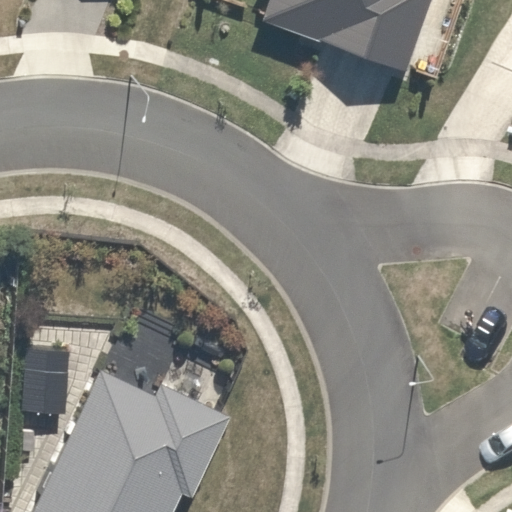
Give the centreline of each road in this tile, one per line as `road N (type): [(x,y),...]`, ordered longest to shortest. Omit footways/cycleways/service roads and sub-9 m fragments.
road 1 (residential): [(290,225),(251,191),(138,135),(57,118),(0,123)]
road 2 (residential): [(377,498),(379,430),(363,361),(337,293),(290,225)]
road 3 (residential): [(290,225),(385,213),(459,216),(511,231)]
road 4 (residential): [(511,411),(377,498)]
